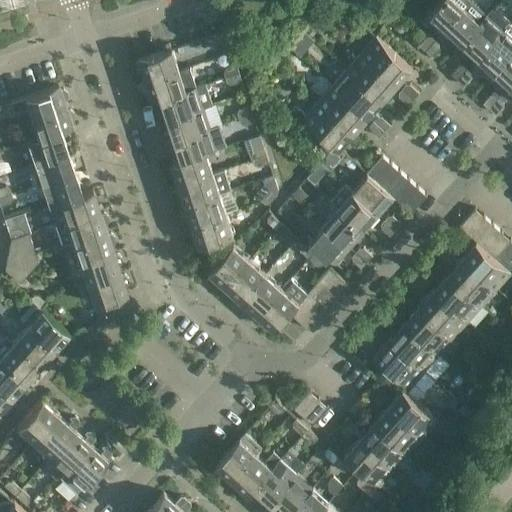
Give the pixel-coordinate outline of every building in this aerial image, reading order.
[(439,0),(423,18),(440,33),(464,6),(456,0),(439,0)] [(464,6),(440,33),(456,47),(487,12),(479,20),(464,6)] [(487,12),(456,47),(464,39),(479,53),(503,27),(487,12)] [(511,34),(503,27),(479,53),(495,67),(487,76),(488,76),(511,49),(511,34)] [(225,29),(223,30),(211,34),(213,39),(217,41),(228,37),(225,29)] [(377,34),(362,51),(397,82),(412,66),(377,34)] [(425,49),(433,41),(429,37),(425,37),(419,44),(425,49)] [(431,55),(437,48),(437,44),(433,41),(425,49),(431,55)] [(138,58),(145,79),(179,68),(172,47),(138,58)] [(511,49),(488,76),(504,90),(511,81),(511,49)] [(362,51),(347,67),(382,98),(397,82),(362,51)] [(225,76),(239,71),(236,63),(225,67),(223,70),(225,76)] [(190,65),(179,68),(145,79),(152,100),(163,97),(196,85),(190,65)] [(457,78),(465,70),(461,66),(456,66),(451,73),(457,78)] [(347,67),(333,83),(368,114),(382,98),(347,67)] [(463,84),(469,77),(469,73),(465,70),(457,78),(463,84)] [(231,83),(242,79),(239,71),(225,76),(227,81),(231,83)] [(333,83),(318,99),(354,131),(368,114),(333,83)] [(413,97),(419,90),(410,83),(406,83),(402,87),(413,97)] [(58,84),(24,96),(10,100),(13,110),(28,105),(31,117),(65,106),(58,84)] [(196,85),(163,97),(169,117),(203,106),(196,85)] [(413,97),(402,87),(399,91),(399,95),(407,103),(413,97)] [(489,107),(497,98),(493,94),(489,95),(483,101),(489,107)] [(495,112),(501,106),(501,102),(497,98),(489,107),(495,112)] [(318,99),(305,114),(304,116),(339,147),(354,131),(318,99)] [(239,117),(253,112),(250,104),(239,108),(237,111),(239,117)] [(289,110),(300,120),(304,116),(305,114),(295,104),(289,110)] [(65,106),(31,117),(38,136),(38,137),(61,130),(72,126),(65,106)] [(203,106),(169,117),(176,137),(210,126),(203,106)] [(244,124),(255,120),(253,112),(239,117),(240,122),(244,124)] [(384,129),(390,123),(381,115),(377,115),(373,119),(384,129)] [(384,129),(373,119),(370,123),(370,127),(379,135),(384,129)] [(176,137),(183,157),(183,158),(206,150),(206,151),(217,147),(210,126),(176,137)] [(38,137),(38,136),(27,140),(34,161),(68,150),(61,130),(38,137)] [(252,158),(266,153),(263,145),(252,149),(251,153),(252,158)] [(41,182),(75,171),(68,150),(34,161),(25,164),(28,174),(37,171),(41,182)] [(183,158),(183,157),(172,161),(179,182),(213,171),(206,151),(206,150),(183,158)] [(258,165),(269,161),(266,153),(252,158),(254,163),(258,165)] [(366,171),(367,173),(375,179),(391,162),(382,153),(366,171)] [(391,162),(375,179),(384,187),(400,170),(391,162)] [(213,171),(179,182),(186,202),(219,191),(230,188),(223,167),(213,171)] [(400,170),(384,187),(393,196),(409,178),(400,170)] [(75,171),(41,182),(49,202),(82,191),(75,171)] [(367,173),(353,189),(379,213),(394,196),(393,196),(384,187),(375,179),(367,173)] [(409,178),(393,196),(394,196),(402,204),(418,186),(409,178)] [(261,199),(271,188),(265,182),(257,191),(257,195),(261,199)] [(5,185),(0,186),(0,195),(11,192),(9,187),(5,185)] [(418,186),(402,204),(411,211),(426,193),(418,186)] [(55,222),(99,208),(92,187),(82,191),(49,202),(55,222)] [(269,202),(277,193),(271,188),(261,199),(265,202),(269,202)] [(353,189),(338,205),(365,229),(379,213),(353,189)] [(219,191),(186,202),(192,223),(226,212),(219,191)] [(11,192),(0,195),(0,203),(10,200),(12,197),(11,192)] [(474,204),(458,222),(467,230),(483,212),(474,204)] [(338,205),(324,221),(350,245),(365,229),(338,205)] [(62,243),(72,240),(106,228),(99,208),(55,222),(62,243)] [(226,212),(192,223),(199,244),(233,233),(226,212)] [(282,222),(271,212),(267,216),(268,220),(276,228),(282,222)] [(483,212),(467,230),(476,238),(492,220),(483,212)] [(395,227),(401,221),(392,214),(388,214),(385,218),(395,227)] [(395,227),(385,218),(381,222),(381,226),(390,234),(395,227)] [(492,220),(476,238),(477,239),(485,246),(501,228),(492,220)] [(324,221),(309,238),(336,262),(350,245),(324,221)] [(282,222),(276,228),(285,235),(289,235),(293,231),(282,222)] [(19,226),(8,229),(10,237),(24,233),(22,228),(19,226)] [(106,228),(72,240),(79,260),(112,249),(106,228)] [(501,228),(485,246),(494,254),(500,248),(510,236),(501,228)] [(24,233),(10,237),(13,245),(24,242),(26,238),(24,233)] [(494,254),(485,246),(477,239),(461,256),(496,288),(511,269),(511,258),(500,248),(494,254)] [(309,257),(314,250),(303,241),(300,245),(300,249),(309,257)] [(452,255),(456,251),(445,241),(439,247),(448,255),(452,255)] [(209,269),(226,284),(250,258),(233,243),(209,269)] [(367,260),(372,254),(363,246),(359,246),(356,250),(367,260)] [(112,249),(79,260),(85,281),(119,269),(112,249)] [(321,264),(324,261),(325,260),(314,250),(309,257),(317,264),(321,264)] [(367,260),(356,250),(352,254),(352,258),(361,266),(367,260)] [(26,257),(8,253),(4,268),(18,281),(37,260),(35,254),(26,257)] [(496,288),(461,256),(447,273),(482,304),(496,288)] [(250,258),(226,284),(242,299),(266,272),(250,258)] [(427,283),(430,279),(430,275),(422,267),(416,273),(427,283)] [(329,268),(321,277),(338,293),(347,284),(329,268)] [(119,269),(85,281),(92,302),(126,291),(119,269)] [(266,272),(242,299),(258,313),(282,287),(266,272)] [(427,283),(416,273),(411,280),(419,287),(423,287),(427,283)] [(482,304),(447,273),(433,288),(467,320),(482,304)] [(338,293),(321,277),(312,286),(330,302),(338,293)] [(282,287),(258,313),(275,328),(289,313),(297,304),(305,295),(306,293),(297,285),(289,293),(282,287)] [(330,302),(312,286),(306,293),(305,295),(322,311),(330,302)] [(467,320),(433,288),(418,304),(453,336),(467,320)] [(41,307),(46,302),(37,293),(33,294),(30,298),(41,307)] [(322,311),(305,295),(297,304),(314,320),(322,311)] [(398,315),(402,311),(401,307),(393,299),(387,306),(398,315)] [(314,320),(297,304),(289,313),(306,329),(314,320)] [(453,336),(418,304),(404,321),(439,352),(453,336)] [(398,315),(387,306),(382,312),(390,319),(394,319),(398,315)] [(41,308),(26,324),(53,348),(68,331),(41,308)] [(439,352),(404,321),(389,337),(424,368),(439,352)] [(26,324),(12,340),(39,364),(53,348),(26,324)] [(369,348),(372,344),(372,340),(364,332),(358,338),(369,348)] [(424,368),(389,337),(375,353),(409,384),(424,368)] [(12,340),(0,353),(0,358),(24,380),(39,364),(12,340)] [(0,387),(10,396),(24,380),(0,358),(0,387)] [(437,377),(424,391),(430,397),(443,383),(437,377)] [(386,390),(381,385),(378,382),(372,389),(383,398),(387,394),(386,390)] [(0,407),(10,396),(0,387),(0,407)] [(404,387),(389,404),(424,435),(439,418),(404,387)] [(312,423),(316,419),(328,406),(309,389),(293,406),(312,423)] [(383,398),(372,389),(367,395),(375,403),(379,402),(383,398)] [(274,397),(269,403),(278,411),(282,411),(285,407),(274,397)] [(41,399),(17,425),(34,440),(57,413),(41,399)] [(424,435),(389,404),(374,420),(409,451),(424,435)] [(57,413),(34,440),(50,454),(74,428),(78,422),(78,417),(75,414),(68,422),(57,413)] [(354,430),(358,426),(358,422),(349,414),(343,421),(354,430)] [(308,427),(296,417),(293,421),(293,425),(302,433),(308,427)] [(409,451),(374,420),(360,436),(395,467),(409,451)] [(354,430),(343,421),(338,427),(346,435),(351,434),(354,430)] [(308,427),(302,433),(310,440),(314,440),(318,436),(308,427)] [(74,428),(50,454),(66,468),(90,442),(94,437),(94,432),(91,429),(84,437),(74,428)] [(395,467),(360,436),(345,452),(380,484),(395,467)] [(216,464),(233,478),(257,452),(240,437),(216,464)] [(90,442),(66,468),(83,483),(110,452),(111,446),(107,443),(100,451),(90,442)] [(340,456),(329,445),(325,450),(325,454),(334,462),(340,456)] [(257,452),(233,478),(249,493),(257,485),(280,458),(280,457),(272,466),(257,452)] [(340,456),(334,462),(342,469),(347,469),(350,465),(340,456)] [(280,458),(257,485),(273,499),(296,472),(280,458)] [(296,472),(273,499),(287,511),(289,511),(312,487),(296,472)] [(372,485),(361,474),(357,478),(357,483),(367,491),(372,485)] [(14,494),(20,487),(11,479),(7,480),(3,484),(14,494)] [(372,485),(367,491),(374,498),(378,497),(382,493),(372,485)] [(14,494),(26,504),(29,500),(29,495),(20,487),(14,494)] [(289,511),(318,511),(329,500),(332,497),(324,490),(321,494),(312,487),(289,511)] [(174,511),(180,506),(163,491),(144,511),(174,511)] [(318,511),(342,511),(329,500),(318,511)] [(26,511),(14,501),(3,511),(26,511)] [(390,511),(402,511),(393,503),(390,507),(390,511)]
